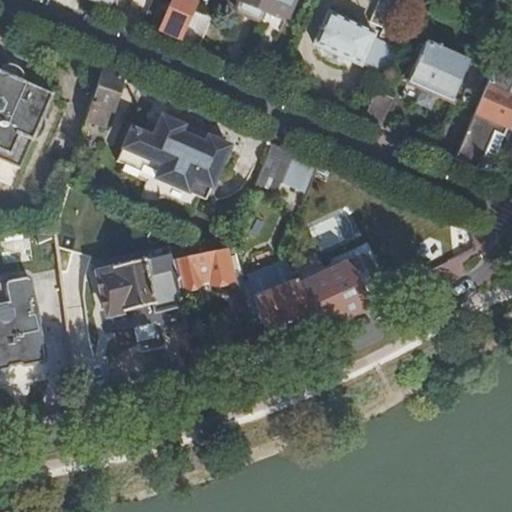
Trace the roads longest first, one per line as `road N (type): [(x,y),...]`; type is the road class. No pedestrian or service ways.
road 1 (residential): [(0,454),(233,395),(495,270),(511,240)]
road 2 (residential): [(12,0),(511,222)]
